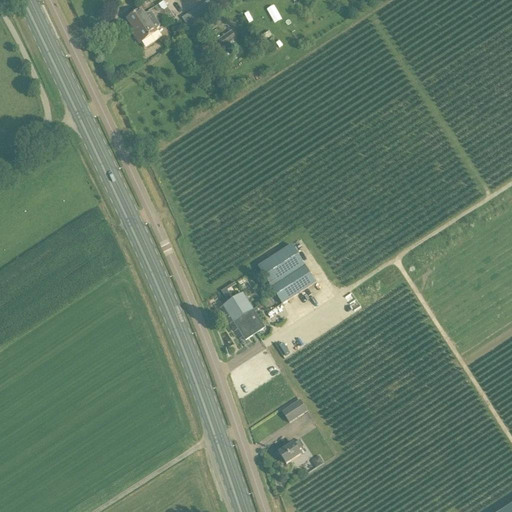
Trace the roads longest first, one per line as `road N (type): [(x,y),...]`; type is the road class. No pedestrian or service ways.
road 1 (unclassified): [(268,511),(216,357),(50,0)]
road 2 (primary): [(241,511),(178,334),(23,0)]
